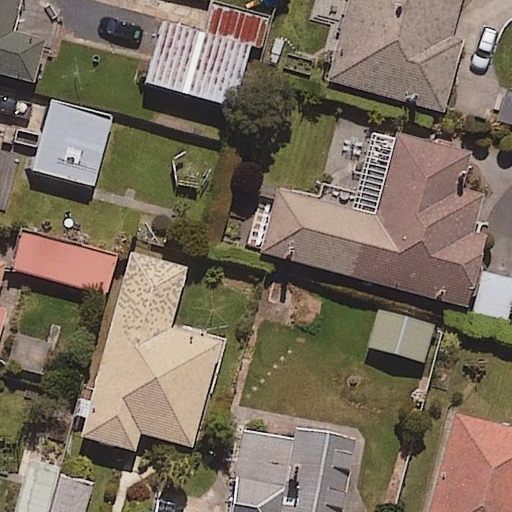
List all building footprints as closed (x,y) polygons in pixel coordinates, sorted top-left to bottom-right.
[(20,0),(0,0),(0,74),(33,83),(44,42),(12,33),(20,0)] [(460,0),(350,0),(329,83),(444,112),(462,41),(451,38),(460,0)] [(250,47),(162,23),(146,83),(233,107),(250,47)] [(511,93),(507,92),(500,122),(511,124),(511,93)] [(103,115),(44,96),(22,163),(81,183),(103,115)] [(469,154),(359,125),(337,207),(250,184),(233,246),(467,308),(486,237),(473,234),(483,196),(459,190),(469,154)] [(15,228),(5,263),(100,290),(110,255),(15,228)] [(185,271),(130,256),(81,437),(134,452),(139,434),(191,448),(220,344),(169,330),(185,271)] [(511,263),(487,256),(472,307),(511,318),(511,263)] [(433,325),(380,312),(370,349),(424,363),(433,325)] [(511,511),(511,417),(464,404),(433,511),(511,511)] [(291,444),(246,433),(228,511),(169,511),(172,504),(159,501),(156,511),(340,511),(355,448),(294,435),(291,444)] [(83,511),(90,486),(61,479),(64,470),(28,461),(15,511),(83,511)]
